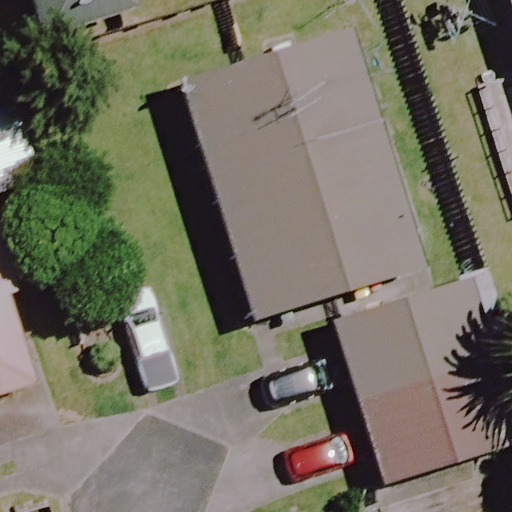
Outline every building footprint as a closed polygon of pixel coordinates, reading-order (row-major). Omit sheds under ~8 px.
[(17,0),(32,43),(125,11),(120,0),(17,0)] [(511,0),(498,0),(511,45),(511,0)] [(414,276),(343,47),(175,100),(246,329),(414,276)] [(511,454),(511,453),(462,291),(329,332),(380,495),(511,454)] [(0,398),(33,387),(0,293),(0,398)]
